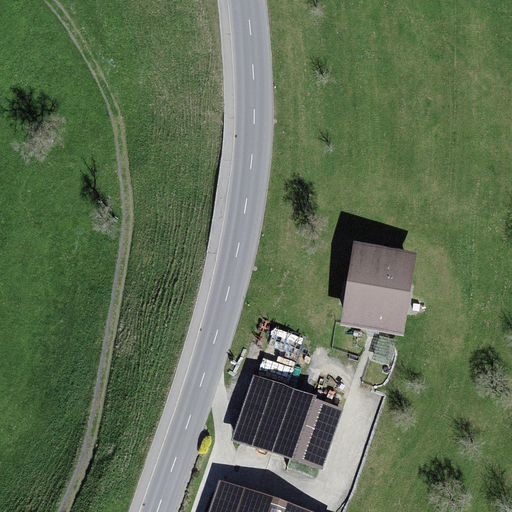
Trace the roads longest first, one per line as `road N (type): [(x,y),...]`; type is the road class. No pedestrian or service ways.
road 1 (track): [(60,511),(117,350),(128,203),(109,101),(54,0)]
road 2 (tertiary): [(167,511),(203,406),(258,152),(251,0)]
